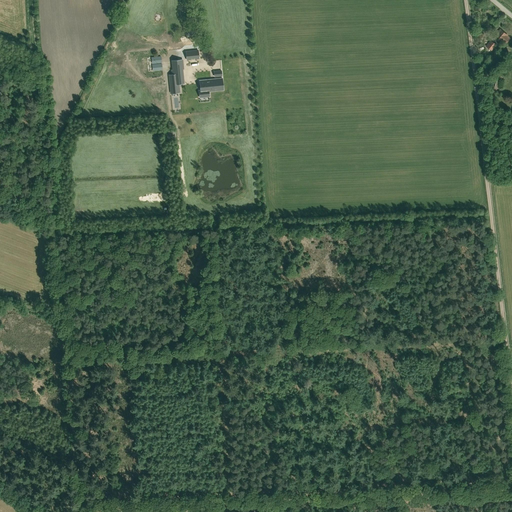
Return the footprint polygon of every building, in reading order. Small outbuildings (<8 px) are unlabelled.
[(502,42),(502,41),(506,44),(510,38),(507,35),(500,29),(495,36),(502,42)] [(492,51),(497,44),(491,39),(486,46),(492,51)] [(194,59),(199,58),(198,50),(186,52),(187,60),(191,59),(191,58),(194,58),(194,59)] [(171,93),(179,92),(179,84),(183,83),(182,69),(183,69),(182,59),(172,60),(173,70),(172,70),(172,74),(169,75),(171,93)] [(209,96),(209,92),(224,90),(222,78),(200,80),(201,90),(199,90),(200,97),(209,96)] [(175,138),(174,131),(166,132),(167,139),(175,138)]
